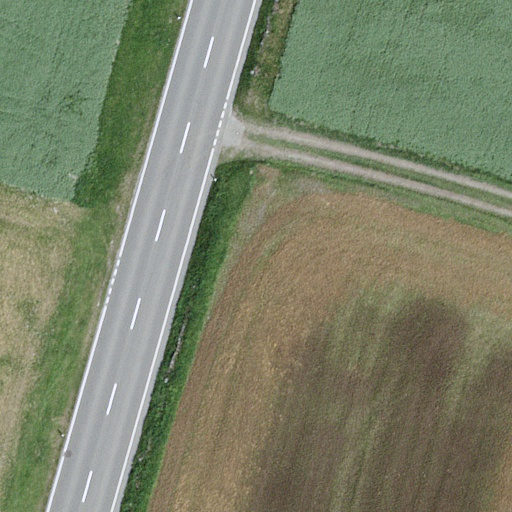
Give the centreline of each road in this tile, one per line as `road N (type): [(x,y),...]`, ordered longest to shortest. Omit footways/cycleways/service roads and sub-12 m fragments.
road 1 (primary): [(82,511),(227,0)]
road 2 (track): [(195,115),(511,202)]
road 3 (track): [(167,211),(55,195),(0,175)]
